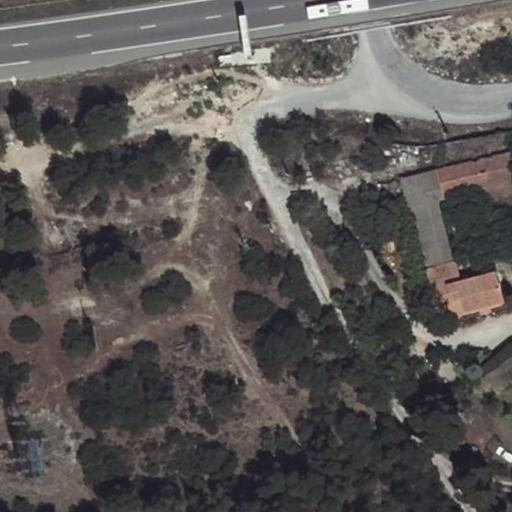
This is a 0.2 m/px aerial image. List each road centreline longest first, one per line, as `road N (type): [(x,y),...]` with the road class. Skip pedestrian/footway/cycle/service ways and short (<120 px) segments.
road 1 (unclassified): [(0,156),(387,74)]
road 2 (motorway): [(0,42),(315,0)]
road 3 (unclassified): [(387,74),(420,94),(511,98)]
